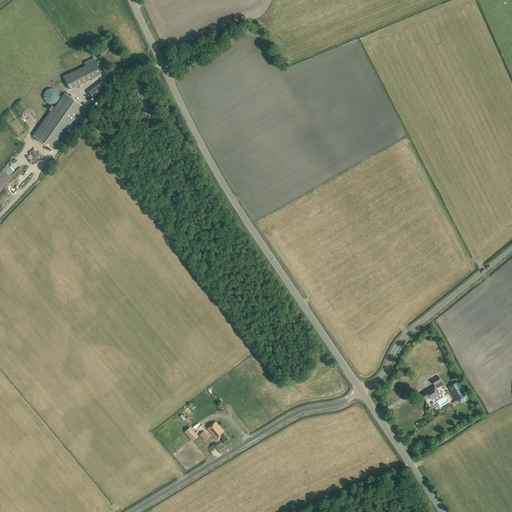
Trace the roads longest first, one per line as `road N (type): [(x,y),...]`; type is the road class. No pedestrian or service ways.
road 1 (tertiary): [(360,392),(233,205),(130,0)]
road 2 (unclassified): [(131,511),(277,421),(360,392)]
road 3 (unclassified): [(360,392),(385,368),(398,339),(511,247)]
road 4 (tertiary): [(444,511),(360,392)]
